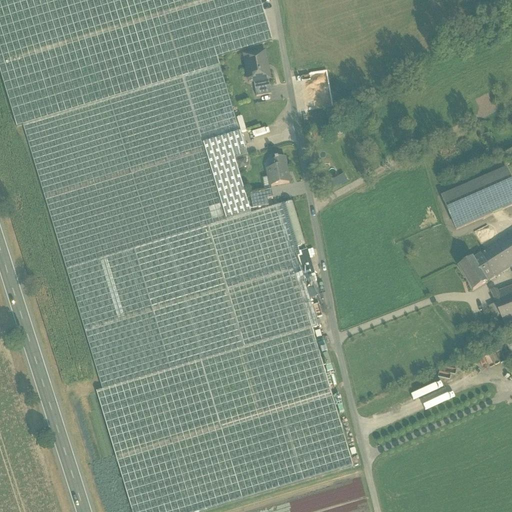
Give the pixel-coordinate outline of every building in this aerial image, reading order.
[(259,0),(0,0),(0,73),(17,128),(219,68),(217,59),(272,43),(259,0)] [(265,53),(244,57),(244,58),(247,57),(248,65),(245,65),(247,76),(250,76),(252,83),(249,83),(249,84),(253,83),(268,81),(269,80),(265,53)] [(219,68),(23,126),(66,270),(208,228),(251,215),(228,138),(239,134),(219,68)] [(268,81),(253,83),(256,98),(271,95),(268,81)] [(484,121),(474,128),(481,138),(487,133),(484,129),(488,126),(484,121)] [(275,162),(270,163),(271,170),(267,170),(271,191),(271,188),(289,184),(284,159),(277,160),(274,161),(275,162)] [(511,184),(506,170),(442,198),(456,231),(511,206),(511,184)] [(333,188),(346,183),(343,174),(330,179),(333,188)] [(271,191),(257,194),(258,202),(273,199),(271,191)] [(304,246),(292,203),(282,206),(295,248),(304,246)] [(251,215),(208,228),(244,349),(311,329),(318,326),(295,248),(282,206),(251,215)] [(208,228),(66,270),(102,391),(244,349),(208,228)] [(511,236),(502,242),(511,258),(511,236)] [(511,258),(502,242),(481,255),(494,278),(511,267),(511,266),(511,258)] [(494,278),(481,255),(473,261),(486,283),(494,278)] [(486,283),(473,261),(459,269),(473,291),(486,283)] [(511,288),(497,294),(501,301),(511,296),(511,288)] [(497,294),(496,291),(490,292),(495,303),(501,301),(497,294)] [(511,296),(501,301),(495,303),(496,304),(501,317),(502,322),(511,318),(511,296)] [(496,304),(489,307),(493,320),(501,317),(496,304)] [(511,318),(502,322),(505,328),(511,325),(511,318)] [(244,349),(102,391),(96,393),(131,511),(203,511),(353,467),(311,329),(244,349)] [(511,333),(503,339),(511,355),(511,333)]
